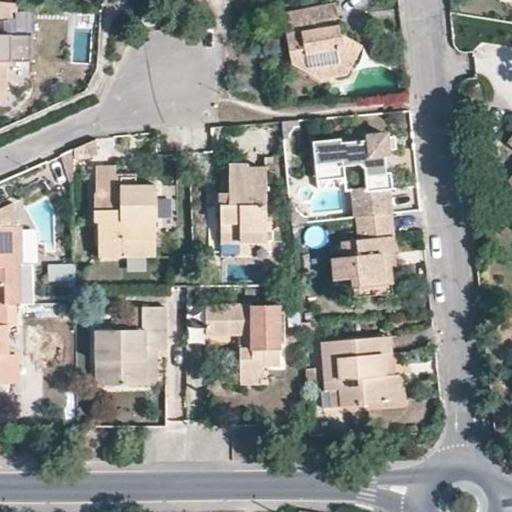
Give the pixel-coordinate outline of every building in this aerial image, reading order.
[(33,28),(0,28),(0,12),(12,12),(13,6),(17,5),(17,0),(0,0),(0,95),(7,96),(8,56),(28,56),(33,56),(33,28)] [(337,0),(336,0),(320,3),(284,10),(294,60),(318,73),(349,68),(365,41),(345,29),(345,26),(338,27),(338,20),(325,22),(319,23),(318,18),(323,17),(340,14),(337,0)] [(165,19),(165,6),(142,8),(142,20),(165,19)] [(301,115),(283,116),(285,134),(291,134),(292,133),(291,129),(296,122),(301,122),(301,115)] [(394,165),(390,165),(389,147),(392,147),(390,127),(370,128),(371,132),(343,135),(343,131),(315,133),(317,157),(344,155),(344,158),(361,156),(365,160),(367,184),(354,185),(358,210),(394,206),(393,184),(396,183),(394,165)] [(511,127),(502,140),(511,148),(511,167),(500,181),(511,189),(511,127)] [(99,132),(77,142),(77,152),(97,151),(100,146),(99,132)] [(75,167),(74,146),(73,145),(72,145),(72,144),(72,143),(61,149),(70,167),(75,167)] [(317,157),(318,172),(345,171),(344,158),(344,155),(317,157)] [(124,250),(124,235),(158,235),(158,216),(161,215),(161,179),(139,179),(138,187),(118,188),(118,167),(118,159),(99,159),(99,187),(96,187),(97,217),(100,217),(101,250),(124,250)] [(139,167),(118,167),(118,188),(138,187),(139,179),(139,167)] [(223,206),(231,206),(231,168),(223,168),(223,206)] [(251,169),(231,168),(231,206),(223,206),(223,235),(243,234),(243,245),(270,245),(270,172),(252,172),(251,169)] [(0,298),(17,299),(31,298),(30,291),(24,291),(24,278),(16,277),(16,260),(25,259),(24,219),(16,219),(16,195),(0,201),(0,298)] [(306,211),(298,204),(297,200),(291,201),(293,218),(310,216),(309,210),(306,211)] [(358,210),(359,233),(344,234),(345,250),(335,251),(336,272),(355,271),(356,279),(393,276),(392,260),(391,247),(397,246),(394,206),(358,210)] [(223,235),(223,245),(243,245),(243,234),(223,235)] [(124,235),(124,250),(158,250),(158,235),(124,235)] [(397,246),(391,247),(392,260),(399,259),(397,246)] [(16,277),(24,278),(41,277),(41,259),(25,259),(16,260),(16,277)] [(76,285),(77,266),(50,264),(49,283),(76,285)] [(356,279),(356,290),(393,287),(393,276),(356,279)] [(0,378),(10,379),(10,321),(16,321),(17,299),(0,298),(0,378)] [(264,357),(281,357),(280,298),(206,298),(206,325),(240,326),(251,325),(251,340),(240,341),(241,362),(265,362),(264,357)] [(137,301),(137,324),(100,324),(99,380),(150,379),(150,343),(165,342),(170,342),(170,301),(137,301)] [(251,325),(240,326),(240,341),(251,340),(251,325)] [(387,368),(396,367),(392,328),(383,329),(387,368)] [(328,382),(332,382),(343,381),(344,398),(402,393),(400,366),(396,367),(387,368),(383,329),(324,334),(328,382)] [(165,342),(150,343),(150,379),(165,380),(165,342)] [(241,362),(240,376),(269,376),(270,362),(265,362),(241,362)] [(334,399),(344,398),(343,381),(332,382),(334,399)]
